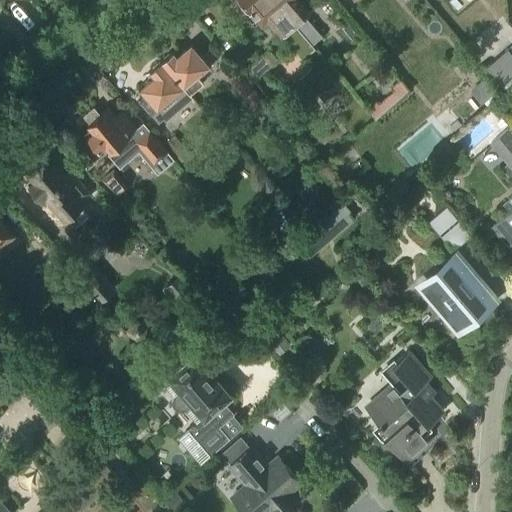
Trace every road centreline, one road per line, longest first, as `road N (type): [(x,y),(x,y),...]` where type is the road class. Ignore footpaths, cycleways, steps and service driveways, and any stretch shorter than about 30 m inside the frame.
road 1 (residential): [(484,511),(493,392),(511,353)]
road 2 (residential): [(0,104),(124,0)]
